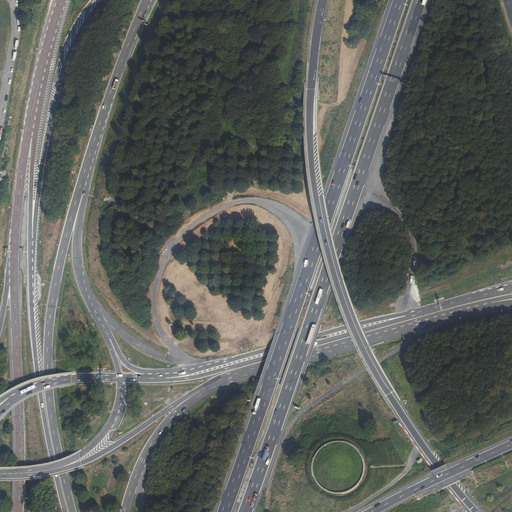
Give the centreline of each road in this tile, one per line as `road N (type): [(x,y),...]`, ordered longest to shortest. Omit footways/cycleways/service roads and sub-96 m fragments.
road 1 (motorway): [(323,0),(311,134),(329,254),(382,382),(436,467),(476,511)]
road 2 (motorway): [(400,0),(224,511)]
road 3 (motorway): [(245,511),(421,0)]
road 4 (secondary): [(72,511),(46,364),(52,298),(88,164)]
road 5 (secondary): [(102,0),(81,30),(56,104),(31,271)]
road 6 (secondary): [(405,315),(205,375),(135,378)]
road 7 (secondary): [(224,379),(490,305)]
road 8 (secondary): [(405,315),(184,371),(145,373)]
road 9 (motorway): [(14,265),(17,511)]
road 10 (secondary): [(31,271),(35,370),(65,511)]
road 11 (tertiary): [(29,473),(97,457),(224,379)]
road 12 (secondary): [(125,511),(152,441),(224,379)]
road 13 (secondary): [(103,326),(76,261),(88,164)]
road 14 (secondary): [(35,103),(31,271)]
road 15 (secondary): [(35,103),(14,265)]
road 16 (motorway): [(511,444),(370,511)]
road 17 (tertiary): [(29,473),(86,455),(103,438),(116,417),(120,378)]
